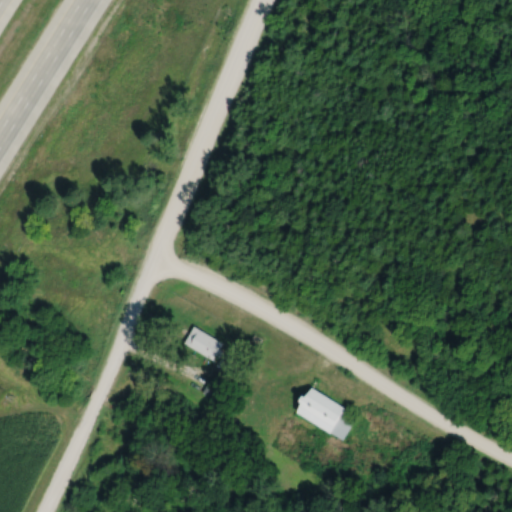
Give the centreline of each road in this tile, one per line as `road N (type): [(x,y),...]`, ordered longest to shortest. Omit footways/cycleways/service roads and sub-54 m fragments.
road 1 (tertiary): [(260,0),(103,388),(44,511)]
road 2 (residential): [(154,259),(511,462)]
road 3 (motorway): [(0,170),(104,0)]
